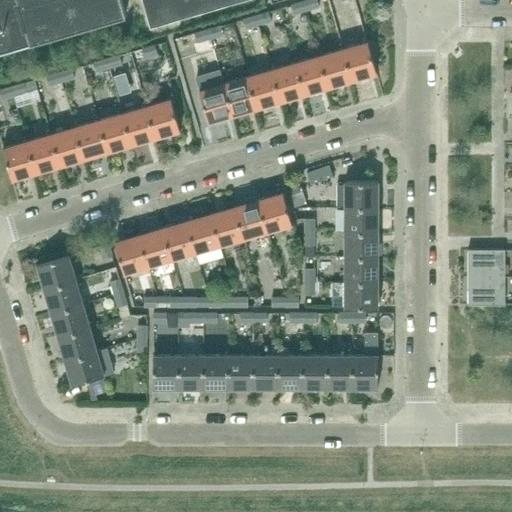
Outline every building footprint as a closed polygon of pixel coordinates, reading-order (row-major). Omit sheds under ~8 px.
[(0,0),(0,50),(126,14),(122,0),(0,0)] [(181,0),(142,0),(150,27),(186,17),(181,0)] [(219,0),(181,0),(186,17),(222,6),(219,0)] [(308,0),(303,2),(306,11),(319,7),(316,0),(308,0)] [(293,15),(306,11),(303,2),(290,5),(293,15)] [(256,16),(258,25),(271,21),(269,12),(256,16)] [(245,29),(258,25),(256,16),(243,19),(245,29)] [(208,29),(211,39),(223,35),(221,26),(208,29)] [(198,42),(211,39),(208,29),(195,33),(198,42)] [(352,80),(376,73),(367,41),(343,48),(352,80)] [(144,58),(157,54),(155,45),(141,49),(144,58)] [(328,87),(352,80),(343,48),(319,55),(328,87)] [(107,59),(109,68),(122,65),(119,55),(107,59)] [(304,94),(328,87),(319,55),(295,62),(304,94)] [(96,72),(109,68),(107,59),(94,63),(96,72)] [(281,101),(304,94),(295,62),(271,69),(281,101)] [(59,73),(62,82),(75,78),(72,69),(59,73)] [(257,108),(281,101),(271,69),(247,76),(257,108)] [(49,86),(62,82),(59,73),(46,77),(49,86)] [(233,115),(257,108),(247,76),(224,83),(233,115)] [(14,96),(27,92),(24,83),(11,87),(14,96)] [(209,122),(233,115),(224,83),(199,90),(209,122)] [(0,95),(1,100),(14,96),(11,87),(0,90),(0,95)] [(155,138),(180,131),(171,99),(146,106),(155,138)] [(132,145),(155,138),(146,106),(122,113),(132,145)] [(108,152),(132,145),(122,113),(99,120),(108,152)] [(84,159),(108,152),(99,120),(75,127),(84,159)] [(60,165),(84,159),(75,127),(51,134),(60,165)] [(36,172),(60,165),(51,134),(27,141),(36,172)] [(12,180),(36,172),(27,141),(3,148),(12,180)] [(378,207),(378,181),(345,181),(345,207),(378,207)] [(291,200),(300,197),(297,188),(288,191),(291,200)] [(268,231),(292,224),(282,192),(258,200),(268,231)] [(244,238),(268,231),(258,200),(234,206),(244,238)] [(220,245),(244,238),(234,206),(210,213),(220,245)] [(378,232),(378,207),(345,207),(345,232),(378,232)] [(305,232),(314,232),(314,208),(294,208),(297,218),(305,218),(305,232)] [(220,245),(210,213),(187,220),(196,252),(220,245)] [(172,259),(196,252),(187,220),(163,227),(172,259)] [(148,266),(172,259),(163,227),(139,234),(148,266)] [(314,245),(314,232),(305,232),(305,245),(314,245)] [(378,257),(378,232),(345,232),(344,257),(378,257)] [(124,273),(148,266),(139,234),(115,241),(124,273)] [(103,259),(112,256),(109,243),(99,246),(103,259)] [(305,256),(314,256),(314,245),(305,245),(305,256)] [(504,250),(503,250),(468,250),(468,277),(504,277),(504,250)] [(44,288),(76,279),(69,255),(37,264),(44,288)] [(314,268),(314,256),(305,256),(305,268),(314,268)] [(378,281),(378,257),(344,257),(345,281),(378,281)] [(114,293),(123,290),(116,267),(107,270),(114,293)] [(305,281),(314,281),(314,268),(305,268),(305,281)] [(504,305),(504,277),(468,277),(468,304),(504,305)] [(51,312),(83,303),(76,279),(44,288),(51,312)] [(314,295),(314,281),(305,281),(304,295),(314,295)] [(378,307),(378,281),(345,281),(344,307),(378,307)] [(123,290),(114,293),(118,306),(126,304),(127,304),(123,290)] [(157,306),(157,297),(144,296),(144,306),(157,306)] [(183,306),(183,297),(170,297),(170,306),(183,306)] [(183,297),(183,306),(197,306),(197,297),(183,297)] [(234,306),(234,297),(221,297),(221,306),(234,306)] [(234,297),(234,306),(248,306),(248,297),(234,297)] [(285,307),(285,297),(271,297),(271,307),(285,307)] [(285,297),(285,307),(298,307),(298,297),(285,297)] [(58,336),(90,326),(83,303),(51,312),(58,336)] [(126,304),(118,306),(121,317),(129,315),(126,304)] [(240,322),(253,322),(253,312),(240,312),(240,322)] [(253,312),(253,322),(267,322),(267,312),(253,312)] [(278,322),(303,322),(303,312),(278,312),(278,322)] [(303,312),(303,322),(316,322),(316,312),(303,312)] [(339,322),(352,322),(352,312),(339,312),(339,322)] [(352,312),(352,322),(377,322),(377,312),(352,312)] [(153,322),(167,322),(167,313),(153,313),(153,322)] [(190,322),(190,313),(179,313),(179,322),(190,322)] [(190,322),(204,322),(204,313),(190,313),(190,322)] [(204,313),(204,322),(217,322),(217,313),(204,313)] [(453,315),(454,351),(466,350),(465,315),(453,315)] [(138,338),(147,338),(147,322),(138,322),(138,338)] [(65,360),(97,350),(90,326),(58,336),(65,360)] [(352,388),(378,388),(378,333),(365,333),(364,354),(352,354),(352,388)] [(147,352),(147,338),(138,338),(138,352),(147,352)] [(72,384),(104,375),(97,350),(65,360),(72,384)] [(228,388),(253,388),(253,354),(228,355),(228,388)] [(253,388),(278,388),(278,354),(253,354),(253,388)] [(278,388),(303,388),(303,354),(278,354),(278,388)] [(303,388),(327,388),(327,354),(303,354),(303,388)] [(327,388),(352,388),(352,354),(327,354),(327,388)] [(153,388),(179,388),(179,355),(153,355),(153,388)] [(179,388),(204,388),(204,355),(179,355),(179,388)] [(204,388),(228,388),(228,355),(204,355),(204,388)] [(469,396),(485,397),(486,384),(469,383),(469,396)] [(182,440),(182,454),(221,455),(221,442),(182,440)] [(256,454),(257,442),(234,441),(233,452),(256,454)]
